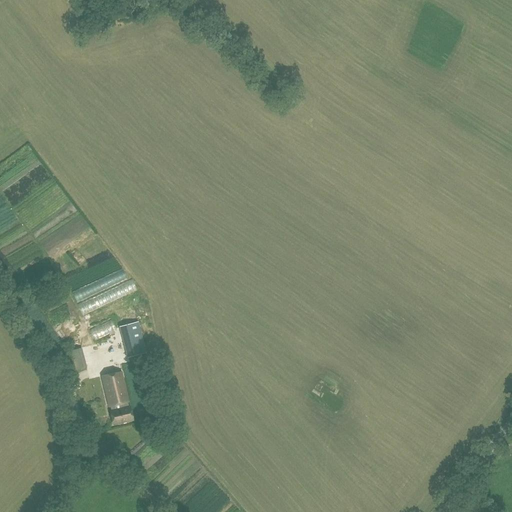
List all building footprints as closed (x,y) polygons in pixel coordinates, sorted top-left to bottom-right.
[(125,270),(96,285),(101,293),(129,278),(125,270)] [(89,321),(93,329),(144,303),(140,295),(89,321)] [(114,322),(95,333),(100,341),(119,331),(114,322)] [(119,327),(127,358),(146,353),(138,322),(119,327)] [(75,369),(86,366),(82,349),(70,350),(75,369)] [(127,407),(126,402),(128,402),(121,372),(101,376),(108,406),(109,406),(110,411),(109,411),(112,425),(132,420),(129,407),(127,407)]
